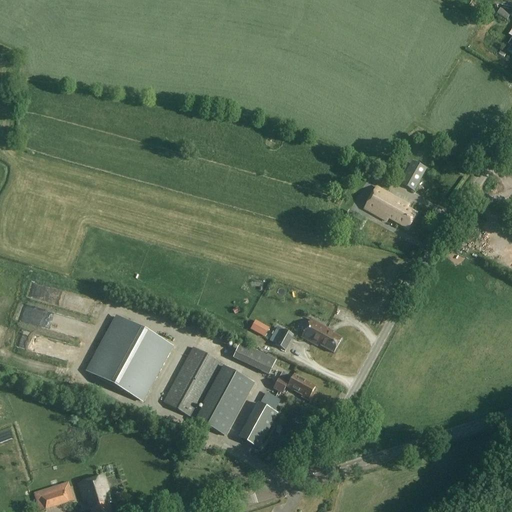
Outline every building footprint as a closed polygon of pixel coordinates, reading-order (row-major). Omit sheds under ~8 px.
[(413,161),(400,184),(415,192),(427,170),(413,161)] [(387,222),(389,219),(408,230),(417,215),(408,210),(410,207),(377,188),(365,210),(387,222)] [(359,230),(365,219),(350,211),(344,222),(359,230)] [(142,403),(173,348),(116,317),(86,373),(142,403)] [(318,347),(319,345),(334,354),(342,339),(333,334),(334,333),(312,321),(302,338),(318,347)] [(283,330),(274,346),(285,352),(294,336),(283,330)] [(240,345),(233,361),(269,377),(276,362),(240,345)] [(199,409),(223,365),(193,348),(163,403),(196,421),(202,411),(201,411),(199,409)] [(196,421),(225,437),(254,384),(223,368),(204,404),(204,405),(201,411),(202,411),(196,421)] [(293,379),(283,373),(274,390),(283,394),(287,387),(303,396),(302,397),(310,402),(315,393),(313,392),(315,388),(294,377),(293,379)] [(260,405),(240,440),(258,450),(278,415),(260,405)] [(104,477),(79,484),(84,502),(88,501),(91,511),(111,511),(109,504),(112,503),(104,477)] [(39,511),(41,511),(75,501),(69,483),(33,494),(39,511)]
